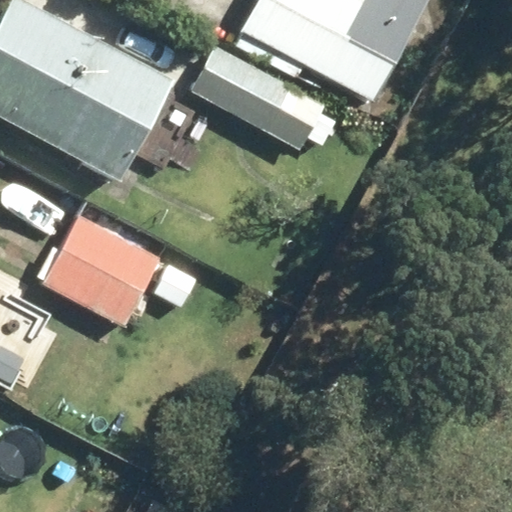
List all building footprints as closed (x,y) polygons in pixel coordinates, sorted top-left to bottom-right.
[(171,80),(19,0),(8,0),(0,15),(0,119),(117,181),(171,80)] [(426,0),(255,0),(239,30),(243,32),(235,47),(294,79),(302,64),(371,101),(426,0)] [(323,106),(214,47),(189,92),(298,151),(323,106)] [(159,259),(77,216),(42,284),(123,326),(159,259)] [(179,511),(152,497),(143,511),(179,511)]
